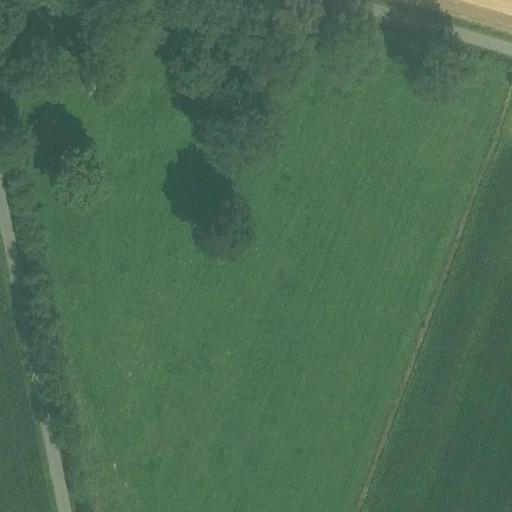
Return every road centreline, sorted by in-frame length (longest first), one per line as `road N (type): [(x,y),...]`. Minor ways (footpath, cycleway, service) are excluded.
road 1 (unclassified): [(71,511),(0,162)]
road 2 (unclassified): [(313,0),(511,54)]
